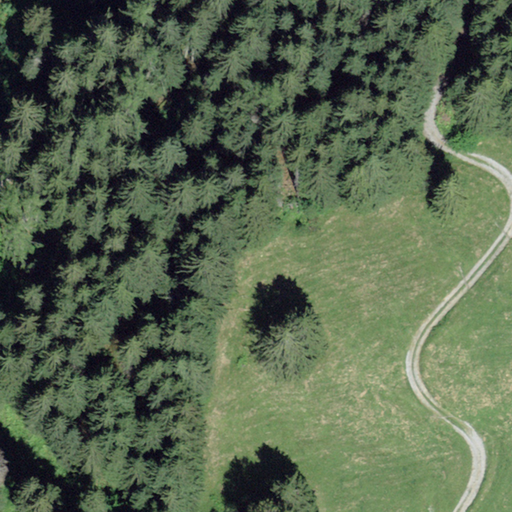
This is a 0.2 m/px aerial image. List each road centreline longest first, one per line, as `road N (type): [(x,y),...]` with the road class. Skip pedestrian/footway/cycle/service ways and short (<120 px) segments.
road 1 (track): [(511,231),(432,319),(414,352),(412,381),(477,448),(478,478),(460,511)]
road 2 (track): [(511,0),(451,45),(429,132),(511,186)]
